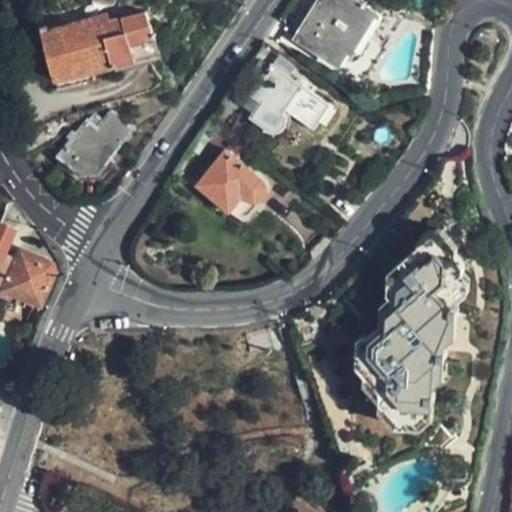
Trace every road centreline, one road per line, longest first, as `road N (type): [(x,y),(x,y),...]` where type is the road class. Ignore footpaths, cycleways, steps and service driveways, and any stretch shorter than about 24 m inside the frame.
road 1 (residential): [(83,280),(197,310),(241,308),(302,286),(377,214),(431,139),(454,12),(488,0)]
road 2 (tertiary): [(267,0),(98,253)]
road 3 (tertiary): [(83,280),(0,500)]
road 4 (residential): [(511,85),(492,124),(489,155),(511,234)]
road 5 (residential): [(98,253),(45,206),(0,144)]
